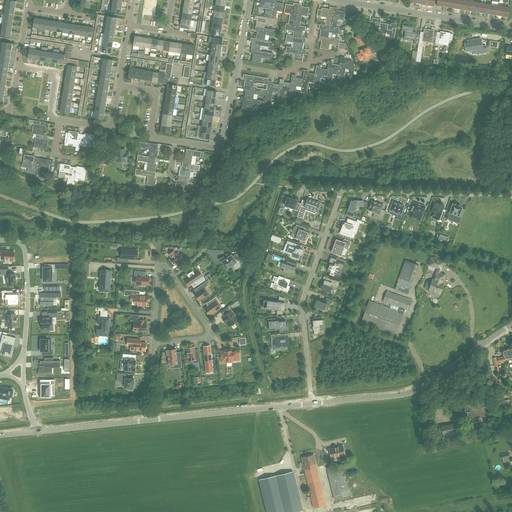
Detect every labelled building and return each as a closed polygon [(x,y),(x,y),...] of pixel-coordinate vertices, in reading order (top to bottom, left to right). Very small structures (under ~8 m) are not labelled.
[(265,17),(270,18),(273,0),(269,0),(269,1),(262,0),(261,0),(260,8),(266,9),(265,17)] [(277,0),(276,0),(273,0),(270,18),(276,19),(277,11),(283,12),(284,4),(276,2),(277,0)] [(289,24),(294,25),(298,4),(294,3),(294,6),(286,4),(285,12),(291,13),(289,24)] [(294,25),(300,26),(301,15),(307,16),(309,8),(301,7),(301,5),(298,4),(294,25)] [(318,9),(317,16),(327,17),(325,26),(331,27),(334,8),(330,7),(330,9),(322,8),(322,10),(318,9)] [(334,8),(331,27),(336,28),(338,19),(344,20),(345,12),(337,11),(338,8),(334,8)] [(276,19),(270,18),(265,17),(256,16),(255,20),(257,20),(256,27),(264,29),(265,23),(276,25),(277,19),(276,19)] [(388,24),(384,23),(380,23),(381,19),(372,18),(372,22),(370,21),(370,23),(369,23),(369,21),(365,21),(365,25),(371,26),(371,28),(370,30),(376,31),(376,30),(380,31),(380,33),(382,33),(386,34),(389,35),(389,37),(389,38),(394,39),(396,24),(391,23),(391,25),(388,25),(388,24)] [(192,20),(182,19),(180,28),(190,30),(192,20)] [(305,27),(300,26),(294,25),(289,24),(286,24),(285,30),(294,31),(293,36),(301,38),(303,30),(305,31),(305,27)] [(339,28),(336,28),(331,27),(325,26),(320,25),(319,28),(319,29),(321,29),(320,37),(332,38),(332,34),(338,34),(339,29),(339,28)] [(402,25),(401,30),(405,31),(404,38),(415,40),(414,44),(419,45),(419,41),(420,34),(416,33),(412,32),(413,27),(402,25)] [(275,31),(264,29),(256,27),(255,31),(258,32),(257,39),(265,40),(266,35),(274,36),(275,31)] [(420,34),(419,41),(421,41),(422,41),(422,40),(435,42),(436,38),(433,38),(434,31),(424,30),(423,32),(421,32),(420,34)] [(436,38),(435,42),(448,45),(449,40),(452,40),(453,34),(450,34),(440,32),(439,38),(436,38)] [(359,34),(355,38),(360,45),(365,41),(359,34)] [(305,42),(306,42),(306,39),(301,38),(293,36),(287,35),(286,41),(295,43),(294,48),(302,49),(303,42),(305,42)] [(339,39),(332,38),(320,37),(320,40),(322,41),(321,48),(329,49),(330,44),(338,45),(339,43),(339,39)] [(270,41),(265,40),(257,39),(251,38),(251,42),(253,42),(252,50),(260,51),(261,45),(269,47),(270,41)] [(465,43),(466,51),(476,49),(477,53),(487,52),(486,46),(482,47),(481,39),(473,40),(473,41),(471,42),(471,40),(468,41),(468,43),(465,43)] [(302,49),(294,48),(287,47),(286,53),(295,54),(294,59),(292,59),(302,61),(303,53),(306,54),(306,50),(302,49)] [(368,56),(372,54),(369,47),(360,50),(361,53),(357,55),(360,60),(364,59),(364,60),(368,58),(368,56)] [(260,63),(260,62),(261,57),(272,59),(273,53),(260,51),(252,50),(251,53),(253,54),(252,61),(260,63)] [(345,60),(345,58),(341,57),(340,66),(338,74),(338,79),(343,79),(345,68),(351,69),(351,70),(354,71),(354,66),(351,66),(352,61),(345,60)] [(71,59),(65,58),(64,64),(68,65),(67,71),(77,72),(78,67),(79,60),(71,59)] [(0,65),(9,67),(10,61),(0,60),(0,59),(0,65)] [(329,61),(327,70),(326,78),(325,83),(331,84),(333,73),(338,74),(340,66),(332,64),(333,62),(329,61)] [(0,71),(8,73),(9,67),(0,65),(0,71)] [(321,77),(326,78),(327,70),(320,69),(321,66),(317,66),(315,74),(314,82),(313,87),(319,88),(321,77)] [(305,70),(303,79),(302,87),(301,92),(307,93),(308,81),(314,82),(315,74),(308,73),(309,71),(305,70)] [(246,79),(245,86),(252,87),(253,82),(268,84),(269,81),(268,81),(268,78),(244,75),(243,78),(246,79)] [(291,83),(290,91),(289,96),(294,97),(296,86),(302,87),(303,79),(296,78),(296,75),(292,75),(291,83)] [(179,80),(171,78),(165,77),(164,83),(168,84),(167,90),(177,91),(179,80)] [(279,85),(278,93),(277,100),(278,101),(282,101),(284,90),(290,91),(291,83),(284,82),(284,80),(280,79),(279,85)] [(265,101),(265,105),(270,106),(272,92),(278,93),(279,85),(272,84),(272,81),(269,81),(268,84),(267,90),(266,96),(265,101)] [(254,94),(266,96),(267,90),(252,87),(245,86),(244,90),(246,90),(245,98),(253,99),(254,94)] [(265,101),(253,99),(245,98),(241,97),(241,101),(243,101),(242,109),(250,110),(251,105),(264,107),(265,105),(265,101)] [(32,134),(33,134),(42,135),(45,136),(47,126),(42,125),(42,122),(30,120),(29,123),(34,124),(32,134)] [(79,132),(78,132),(69,131),(69,133),(66,133),(65,143),(73,144),(73,146),(76,147),(75,150),(79,151),(80,146),(81,140),(78,140),(79,132)] [(84,141),(81,140),(80,146),(93,148),(95,135),(85,133),(84,141)] [(41,138),(42,135),(33,134),(33,137),(36,137),(34,147),(33,147),(33,149),(38,150),(38,148),(47,149),(48,139),(41,138)] [(150,149),(149,156),(149,157),(156,158),(157,158),(158,152),(157,152),(158,144),(140,141),(139,147),(150,149)] [(98,153),(96,163),(106,165),(108,155),(105,154),(107,144),(102,143),(100,153),(98,153)] [(117,161),(122,161),(125,161),(125,160),(129,159),(129,153),(125,153),(125,149),(116,150),(117,154),(115,154),(115,153),(111,154),(111,160),(117,160),(117,161)] [(182,162),(195,164),(196,156),(203,158),(204,152),(186,149),(185,157),(183,156),(182,162)] [(22,167),(31,168),(30,173),(34,174),(35,170),(35,169),(36,165),(36,164),(33,163),(34,156),(24,154),(22,167)] [(148,162),(146,170),(155,171),(156,166),(155,165),(156,158),(149,157),(149,156),(138,155),(137,161),(148,162)] [(40,158),(39,165),(36,165),(35,169),(35,170),(34,174),(38,175),(39,171),(48,172),(50,164),(53,164),(53,160),(50,160),(50,159),(40,158)] [(180,170),(179,175),(190,177),(191,170),(199,171),(200,165),(195,164),(182,162),(182,166),(180,166),(180,170)] [(70,166),(71,165),(60,163),(60,164),(59,169),(58,176),(68,178),(67,183),(70,184),(71,182),(71,178),(72,173),(69,172),(70,167),(70,166)] [(85,180),(87,168),(77,166),(76,168),(75,173),(72,173),(71,178),(71,182),(70,184),(74,185),(75,181),(75,179),(78,179),(85,180)] [(156,172),(155,171),(146,170),(136,168),(135,174),(148,176),(146,184),(155,186),(156,180),(154,179),(156,172)] [(187,184),(187,183),(195,184),(196,178),(190,177),(179,175),(177,183),(176,183),(175,189),(183,191),(184,185),(186,185),(187,184)] [(297,201),(294,200),(287,198),(285,205),(288,206),(288,207),(298,211),(301,204),(297,202),(297,201)] [(303,218),(306,210),(306,208),(312,210),(311,212),(315,214),(316,211),(316,212),(317,212),(320,203),(308,198),(307,198),(304,206),(301,205),(297,216),(303,218)] [(354,200),(354,201),(351,200),(348,209),(351,210),(350,211),(353,213),(356,206),(361,206),(363,201),(354,200)] [(369,210),(375,213),(378,214),(376,219),(382,221),(385,212),(381,211),(383,205),(372,201),(369,210)] [(393,202),(390,210),(399,213),(397,218),(402,220),(405,213),(402,212),(404,206),(393,202)] [(414,202),(410,214),(421,218),(420,220),(423,222),(426,212),(423,211),(425,206),(414,202)] [(436,207),(434,212),(433,217),(438,219),(438,220),(441,222),(445,210),(442,209),(444,206),(438,203),(437,205),(435,204),(434,206),(436,207)] [(453,204),(452,205),(451,205),(450,204),(449,209),(449,210),(451,210),(450,212),(449,213),(450,213),(449,216),(456,218),(454,222),(459,224),(463,214),(460,213),(462,208),(462,207),(459,206),(460,205),(456,204),(456,205),(453,204)] [(344,233),(344,234),(351,237),(352,232),(351,231),(352,228),(357,230),(359,223),(348,219),(347,223),(345,223),(345,225),(343,225),(343,226),(342,226),(341,229),(341,230),(341,232),(344,233)] [(302,240),(301,242),(305,244),(307,239),(307,238),(306,238),(308,232),(304,231),(305,228),(296,225),(296,227),(294,227),(292,232),(292,233),(296,235),(297,235),(296,238),(297,238),(302,240)] [(337,240),(335,244),(333,252),(336,253),(336,254),(336,255),(338,255),(339,255),(339,254),(341,255),(343,248),(348,249),(351,241),(344,239),(343,243),(337,240)] [(55,241),(50,241),(50,244),(45,244),(44,244),(44,251),(45,251),(46,251),(46,254),(45,254),(44,254),(44,260),(55,260),(55,241)] [(288,249),(287,252),(291,254),(290,256),(292,257),(292,258),(296,259),(296,258),(298,259),(300,254),(301,254),(302,253),(302,251),(303,251),(303,250),(301,249),(302,246),(287,241),(285,248),(288,249)] [(138,250),(125,249),(124,258),(117,257),(117,262),(128,263),(128,259),(137,259),(138,250)] [(1,259),(1,260),(5,260),(6,261),(6,259),(9,259),(9,261),(14,261),(14,252),(9,252),(7,252),(7,251),(1,250),(1,259)] [(177,255),(176,253),(174,251),(169,254),(171,257),(170,258),(174,265),(176,264),(176,265),(180,262),(179,261),(183,258),(180,253),(177,255)] [(235,260),(233,256),(232,255),(231,255),(228,257),(225,259),(222,261),(221,262),(222,262),(226,269),(227,269),(233,265),(236,269),(244,264),(239,257),(235,260)] [(444,283),(443,282),(446,274),(440,272),(441,269),(444,262),(437,259),(437,257),(435,256),(434,258),(432,257),(429,265),(438,268),(437,271),(434,279),(433,279),(432,283),(431,286),(429,290),(430,290),(430,291),(431,292),(431,293),(432,294),(433,294),(434,294),(435,293),(436,293),(436,292),(440,294),(442,286),(444,283)] [(340,273),(341,274),(345,264),(336,261),(337,259),(331,257),(328,263),(330,264),(327,271),(330,272),(330,274),(334,275),(334,273),(338,275),(338,273),(340,274),(340,273)] [(293,276),(293,275),(294,275),(296,271),(295,270),(296,267),(291,266),(292,262),(287,260),(286,264),(283,263),(281,267),(284,269),(283,271),(291,274),(291,275),(293,276)] [(419,265),(406,260),(399,278),(407,280),(412,282),(413,283),(419,265)] [(43,272),(43,276),(44,276),(44,281),(52,281),(52,272),(55,272),(55,264),(49,264),(49,267),(45,267),(44,267),(44,272),(43,272)] [(3,269),(0,269),(1,275),(3,275),(6,274),(7,280),(7,285),(16,284),(15,280),(15,278),(15,273),(9,274),(8,269),(3,269)] [(136,277),(136,283),(136,284),(141,284),(141,286),(145,287),(145,285),(149,285),(149,281),(150,281),(149,281),(149,277),(145,277),(146,272),(134,271),(134,277),(136,277)] [(189,286),(192,284),(196,282),(197,284),(204,279),(199,271),(194,274),(193,272),(193,271),(188,275),(189,277),(185,280),(186,281),(188,285),(189,286)] [(102,272),(101,288),(109,288),(110,272),(102,272)] [(290,286),(288,285),(287,285),(288,283),(284,282),(285,278),(279,276),(278,278),(274,276),(272,280),(275,281),(272,288),(277,290),(279,285),(284,287),(282,291),(288,293),(290,286)] [(319,289),(331,293),(333,287),(330,286),(331,284),(337,287),(339,282),(324,276),(323,280),(324,280),(322,285),(321,285),(319,289)] [(407,280),(399,278),(395,289),(408,294),(411,286),(412,282),(407,280)] [(199,291),(197,293),(195,294),(199,301),(208,295),(206,292),(207,292),(207,290),(205,287),(208,285),(207,284),(209,282),(208,280),(197,288),(199,291)] [(149,296),(139,296),(134,295),(134,291),(136,291),(125,290),(125,295),(132,295),(131,299),(135,299),(135,302),(135,305),(146,306),(147,301),(149,301),(149,296)] [(7,291),(2,291),(2,295),(6,294),(6,299),(9,299),(9,304),(19,304),(19,298),(17,298),(17,294),(13,294),(8,294),(7,291)] [(397,311),(374,302),(369,300),(360,324),(395,336),(405,309),(408,310),(412,301),(387,291),(383,301),(399,307),(397,311)] [(41,302),(41,306),(54,306),(53,297),(61,297),(61,293),(40,293),(41,297),(42,297),(42,302),(41,302)] [(279,298),(278,302),(264,300),(263,308),(277,310),(277,313),(277,315),(283,315),(283,311),(285,311),(286,302),(284,302),(285,299),(285,298),(279,296),(279,298)] [(216,301),(218,300),(216,297),(210,300),(212,303),(205,309),(209,315),(213,313),(213,314),(217,311),(216,310),(220,308),(216,301)] [(332,304),(333,300),(326,298),(325,301),(321,299),(320,301),(316,299),(314,304),(315,304),(314,306),(318,308),(318,309),(321,310),(321,309),(325,310),(326,306),(329,307),(331,303),(332,304)] [(238,300),(231,306),(232,308),(234,307),(234,308),(238,305),(237,304),(240,302),(238,300)] [(236,322),(232,316),(234,315),(231,311),(228,307),(221,313),(226,319),(224,320),(225,322),(225,321),(229,327),(236,322)] [(109,336),(110,317),(107,317),(108,311),(101,310),(101,314),(102,314),(102,317),(98,316),(97,323),(102,323),(102,329),(97,329),(96,335),(109,336)] [(42,317),(41,317),(41,325),(42,325),(43,329),(43,331),(50,331),(49,325),(52,324),(52,317),(58,317),(57,312),(47,313),(47,316),(42,316),(42,317)] [(8,321),(5,321),(6,327),(9,327),(17,326),(16,321),(17,321),(16,317),(15,314),(7,315),(7,316),(8,321)] [(144,320),(140,320),(139,319),(139,315),(140,315),(140,316),(140,315),(131,314),(131,315),(133,315),(133,319),(131,319),(131,320),(131,319),(132,320),(133,320),(134,320),(134,330),(146,331),(147,331),(147,326),(146,326),(146,323),(144,323),(144,320)] [(321,326),(323,326),(323,324),(323,319),(321,319),(321,317),(313,318),(313,320),(313,321),(314,323),(313,323),(313,326),(313,330),(314,330),(314,334),(318,334),(318,333),(321,333),(321,331),(322,331),(322,329),(321,329),(321,326)] [(280,328),(279,329),(280,333),(288,332),(288,326),(287,326),(287,327),(286,327),(286,321),(279,321),(279,320),(276,321),(276,318),(268,319),(269,326),(271,325),(271,326),(275,326),(275,328),(279,327),(279,328),(280,327),(280,328)] [(2,334),(0,342),(0,344),(3,346),(1,351),(1,353),(5,355),(5,356),(9,357),(10,354),(11,355),(12,349),(11,348),(13,341),(10,340),(10,337),(10,336),(2,334)] [(275,347),(276,350),(282,349),(282,348),(286,348),(285,346),(290,345),(289,338),(281,338),(280,335),(272,336),(273,347),(275,347)] [(141,339),(138,339),(128,338),(128,345),(131,346),(131,350),(135,350),(134,352),(138,352),(139,350),(145,351),(146,343),(141,342),(141,339)] [(41,343),(41,347),(41,351),(42,351),(46,351),(46,355),(53,355),(53,351),(52,351),(52,347),(51,347),(52,340),(48,340),(48,339),(41,339),(41,343)] [(212,369),(211,351),(210,345),(204,346),(206,370),(212,369)] [(194,363),(196,363),(199,363),(198,359),(200,359),(199,352),(195,352),(194,347),(186,348),(187,355),(186,355),(187,360),(193,360),(194,363)] [(511,347),(503,350),(504,355),(496,356),(497,361),(505,360),(505,358),(511,357),(511,347)] [(177,356),(176,352),(176,349),(166,350),(167,356),(168,356),(169,365),(175,364),(175,368),(182,367),(181,355),(177,356)] [(229,350),(226,350),(220,351),(221,362),(226,361),(226,362),(232,362),(232,361),(239,360),(238,352),(237,353),(236,351),(231,352),(231,351),(229,351),(229,350)] [(136,360),(130,359),(130,354),(123,354),(122,363),(125,364),(124,370),(135,371),(136,367),(136,364),(136,360)] [(39,372),(38,374),(40,374),(49,374),(49,367),(60,367),(60,361),(53,361),(53,358),(47,358),(47,361),(45,361),(40,361),(40,369),(39,369),(39,371),(38,371),(38,372),(39,372)] [(118,374),(117,381),(121,382),(121,383),(122,385),(125,385),(125,388),(128,388),(128,390),(133,390),(133,388),(134,386),(134,381),(134,379),(126,378),(126,374),(118,374)] [(40,379),(40,381),(41,381),(42,396),(45,396),(45,398),(51,398),(51,396),(52,396),(52,389),(50,389),(50,388),(50,385),(53,385),(53,384),(54,384),(54,381),(55,381),(55,379),(40,379)] [(0,397),(3,398),(5,398),(6,398),(9,399),(10,396),(13,397),(14,391),(12,391),(13,389),(8,388),(8,389),(7,389),(5,389),(1,388),(0,390),(0,391),(0,390),(0,397)] [(468,420),(487,416),(485,402),(468,405),(468,403),(461,404),(462,411),(469,410),(470,412),(467,413),(468,420)] [(461,433),(460,428),(459,423),(441,426),(443,434),(444,439),(449,438),(449,437),(451,436),(451,435),(453,434),(454,436),(458,435),(458,434),(461,433)] [(485,424),(480,424),(466,427),(467,432),(486,428),(485,424)] [(345,455),(343,446),(329,449),(332,458),(345,455)] [(302,458),(303,462),(304,466),(303,467),(304,470),(305,469),(314,508),(325,505),(316,464),(315,460),(314,455),(302,458)] [(345,463),(327,468),(334,499),(353,495),(345,463)] [(297,511),(303,511),(294,471),(259,480),(266,511),(297,511)]
